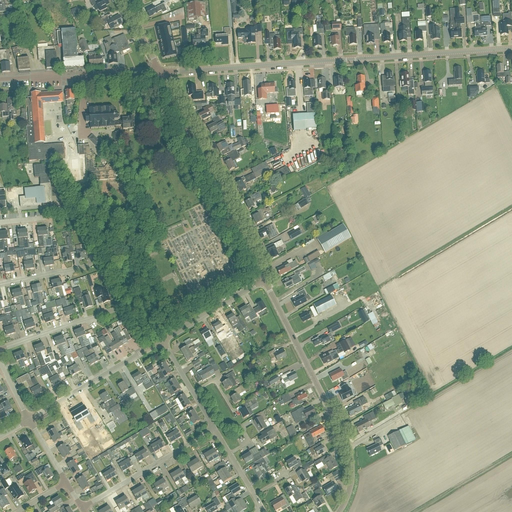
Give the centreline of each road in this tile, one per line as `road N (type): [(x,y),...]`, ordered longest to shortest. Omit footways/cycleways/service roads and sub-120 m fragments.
road 1 (tertiary): [(160,72),(511,48)]
road 2 (tertiary): [(338,511),(351,483),(349,452),(263,280)]
road 3 (tertiary): [(263,280),(160,72)]
road 4 (tertiary): [(0,80),(160,72)]
road 5 (residential): [(29,420),(162,341)]
road 6 (residential): [(81,508),(213,428)]
road 7 (residential): [(0,349),(117,307)]
